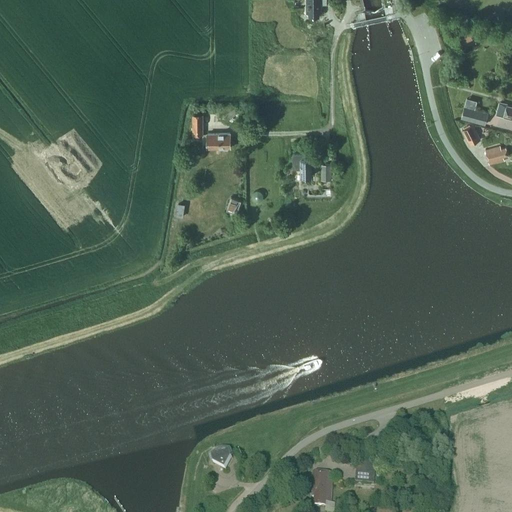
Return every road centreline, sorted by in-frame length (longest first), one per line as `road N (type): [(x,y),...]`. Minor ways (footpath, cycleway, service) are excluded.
road 1 (track): [(332,61),(346,86),(361,165),(356,205),(329,230),(206,269),(138,318),(0,360)]
road 2 (unclassified): [(511,375),(313,437),(237,511)]
road 3 (unclassified): [(414,26),(440,129),(468,174),(511,193)]
road 4 (residential): [(342,26),(327,129),(249,134)]
